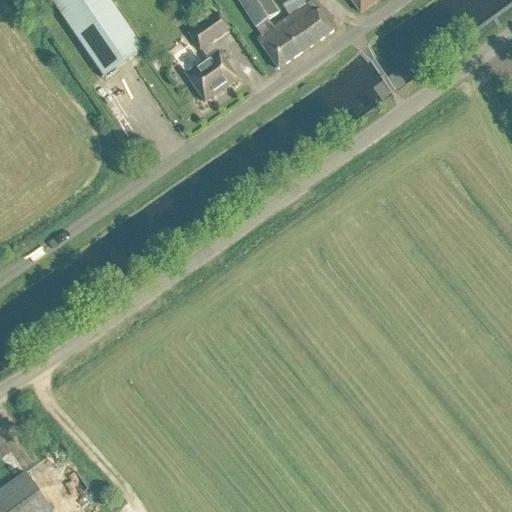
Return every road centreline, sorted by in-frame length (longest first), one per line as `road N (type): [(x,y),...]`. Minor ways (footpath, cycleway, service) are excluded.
road 1 (unclassified): [(0,396),(511,37)]
road 2 (unclassified): [(0,282),(401,0)]
